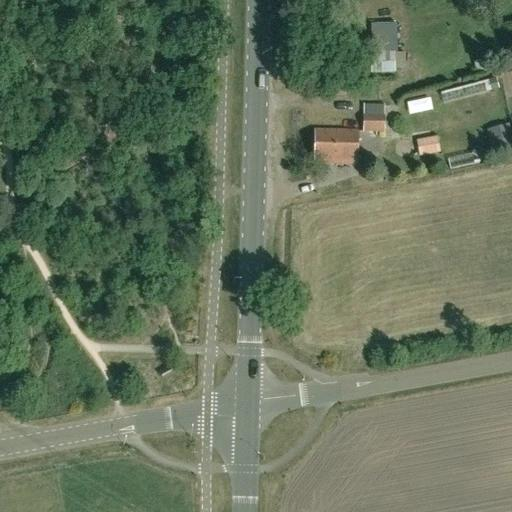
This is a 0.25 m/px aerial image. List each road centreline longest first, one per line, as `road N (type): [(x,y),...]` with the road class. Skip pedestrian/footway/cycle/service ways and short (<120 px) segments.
road 1 (secondary): [(246,404),(257,0)]
road 2 (unclassified): [(246,404),(511,359)]
road 3 (unclassified): [(0,449),(246,404)]
